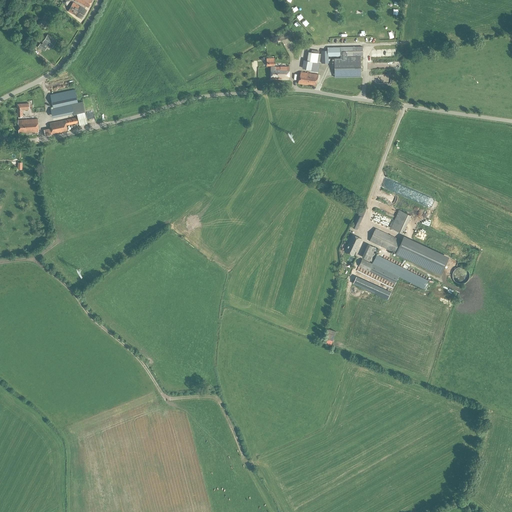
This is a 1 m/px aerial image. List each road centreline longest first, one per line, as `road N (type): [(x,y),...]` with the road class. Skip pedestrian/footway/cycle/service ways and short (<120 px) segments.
road 1 (unclassified): [(511,121),(293,90),(195,98),(39,140),(0,137)]
road 2 (unclassified): [(0,100),(57,68),(100,0)]
